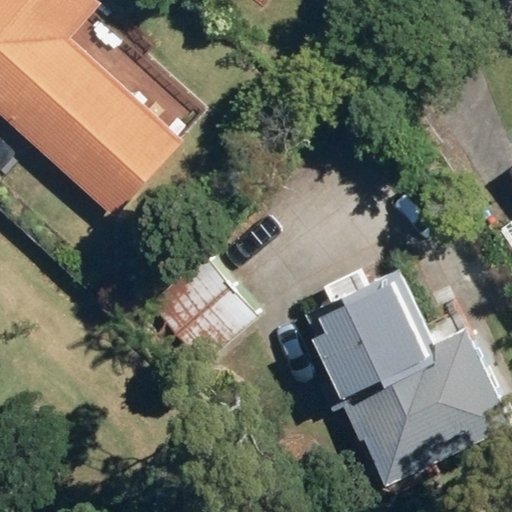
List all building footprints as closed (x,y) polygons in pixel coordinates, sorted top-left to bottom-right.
[(210,120),(98,14),(110,1),(109,0),(0,0),(0,103),(119,216),(210,120)] [(447,204),(419,219),(450,279),(477,265),(447,204)] [(511,224),(499,232),(511,252),(511,224)] [(267,313),(209,252),(157,302),(216,363),(267,313)] [(345,306),(314,320),(389,490),(511,435),(511,402),(477,324),(442,340),(409,267),(377,281),(370,263),(334,279),(345,306)]
